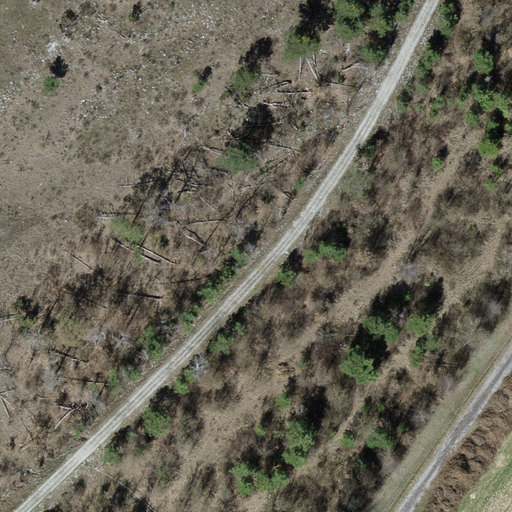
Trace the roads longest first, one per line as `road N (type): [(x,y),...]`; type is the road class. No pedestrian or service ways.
road 1 (track): [(435,0),(349,153),(237,300),(21,511)]
road 2 (track): [(405,511),(511,354)]
